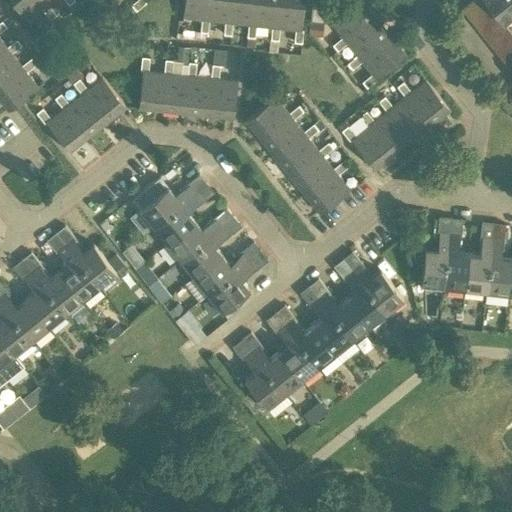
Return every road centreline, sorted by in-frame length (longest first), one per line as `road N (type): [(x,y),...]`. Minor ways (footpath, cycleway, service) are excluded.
road 1 (residential): [(294,271),(200,148),(169,137),(139,139),(22,235)]
road 2 (residential): [(467,201),(483,114),(418,36),(426,0)]
road 3 (residential): [(294,271),(389,194),(467,201)]
road 4 (residential): [(190,354),(294,271)]
